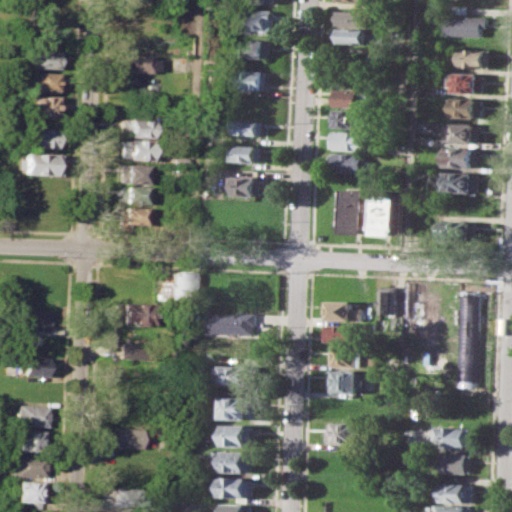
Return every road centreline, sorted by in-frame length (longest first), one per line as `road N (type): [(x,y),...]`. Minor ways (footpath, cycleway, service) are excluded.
road 1 (residential): [(72,511),(94,0)]
road 2 (residential): [(309,0),(289,511)]
road 3 (residential): [(0,244),(406,262)]
road 4 (residential): [(511,305),(503,511)]
